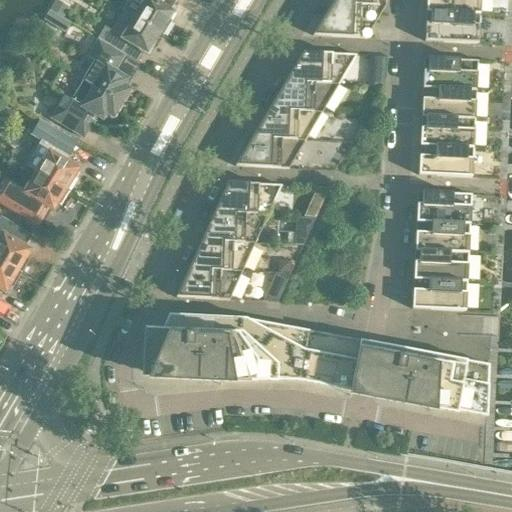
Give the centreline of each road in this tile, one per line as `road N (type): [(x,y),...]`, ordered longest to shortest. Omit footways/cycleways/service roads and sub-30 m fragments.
road 1 (residential): [(313,0),(207,175),(123,365),(135,408),(255,404),(358,419)]
road 2 (secondary): [(230,0),(0,415)]
road 3 (secondary): [(50,395),(269,0)]
road 4 (residential): [(358,419),(382,319),(400,183),(409,0)]
road 5 (secondary): [(395,482),(301,459),(105,479)]
road 6 (secondary): [(199,511),(395,482)]
road 7 (residential): [(358,419),(478,439)]
